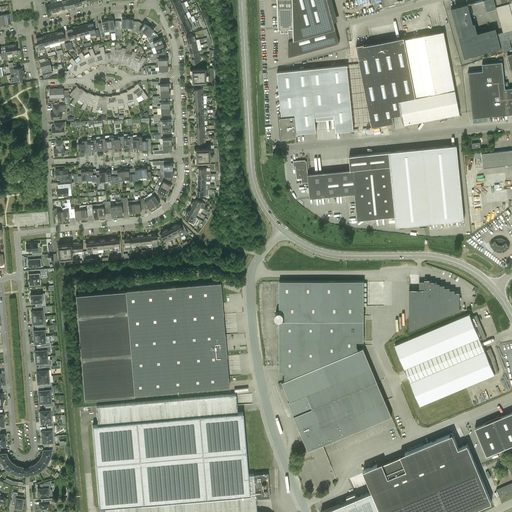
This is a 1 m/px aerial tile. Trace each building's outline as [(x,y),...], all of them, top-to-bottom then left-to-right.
[(50,13),(56,11),(52,0),(49,0),(51,3),(47,4),(50,13)] [(52,0),(56,11),(61,10),(59,1),(56,2),(55,0),(52,0)] [(62,0),(59,1),(61,10),(67,8),(65,0),(62,0)] [(65,0),(67,8),(74,6),(72,0),(65,0)] [(277,0),(278,29),(281,29),(281,32),(288,32),(289,56),(339,43),(327,0),(277,0)] [(467,2),(450,7),(464,57),(501,47),(502,51),(511,48),(511,0),(483,0),(487,12),(497,9),(503,32),(498,33),(496,28),(475,33),(467,2)] [(175,10),(175,12),(183,8),(181,3),(171,7),(174,10),(175,10)] [(176,13),(175,14),(176,17),(185,13),(188,12),(186,7),(183,8),(175,12),(176,13)] [(179,20),(180,21),(187,18),(185,13),(176,17),(178,20),(179,20)] [(135,33),(135,31),(138,21),(133,21),(133,17),(130,17),(130,19),(127,19),(127,27),(132,28),(132,33),(135,33)] [(190,23),(187,18),(180,21),(180,23),(180,24),(180,27),(190,23)] [(139,21),(138,21),(135,31),(138,33),(139,31),(138,31),(139,30),(144,33),(149,26),(147,25),(148,23),(145,21),(143,24),(139,21)] [(192,30),(191,25),(192,25),(191,22),(190,23),(180,27),(182,30),(184,30),(184,31),(185,31),(186,33),(188,32),(187,30),(188,30),(188,31),(192,30)] [(90,36),(95,35),(96,37),(100,36),(98,29),(95,30),(93,23),(87,24),(90,34),(90,36)] [(144,33),(148,36),(146,39),(149,40),(157,34),(152,31),(153,31),(154,28),(152,26),(151,27),(149,26),(144,33)] [(460,114),(456,96),(444,31),(404,39),(404,38),(364,45),(364,44),(356,45),(371,126),(393,122),(392,115),(402,113),(404,124),(460,114)] [(159,39),(157,34),(149,40),(150,43),(153,42),(155,47),(163,44),(162,42),(163,41),(162,38),(159,39)] [(45,49),(44,46),(41,36),(36,38),(38,45),(35,46),(36,52),(40,51),(40,50),(45,49)] [(16,43),(11,44),(12,54),(17,53),(18,57),(21,56),(20,50),(17,51),(16,43)] [(6,52),(3,53),(4,59),(7,58),(7,55),(12,54),(11,44),(5,45),(6,52)] [(164,46),(163,44),(155,47),(157,53),(163,50),(166,49),(165,46),(164,46)] [(102,64),(106,64),(105,53),(103,46),(99,47),(100,53),(95,55),(98,65),(101,64),(102,64)] [(115,64),(115,53),(115,46),(110,46),(110,52),(105,53),(106,64),(110,63),(111,64),(115,64)] [(88,53),(84,56),(90,67),(93,66),(95,66),(98,65),(95,55),(92,48),(88,50),(90,55),(88,53)] [(119,65),(122,66),(124,55),(126,48),(122,48),(120,53),(115,53),(115,64),(118,64),(119,65)] [(126,68),(130,69),(134,59),(136,52),(132,51),(130,56),(124,55),(122,66),(126,66),(126,68)] [(87,69),(90,67),(84,56),(82,52),(78,54),(81,59),(76,63),(83,71),(86,69),(87,69)] [(139,61),(134,59),(130,69),(133,70),(134,71),(137,73),(146,58),(142,56),(139,61)] [(80,74),(83,71),(76,63),(72,58),(69,60),(72,65),(68,70),(76,76),(79,74),(80,74)] [(39,63),(41,69),(51,66),(49,60),(48,60),(48,59),(45,59),(45,61),(39,63)] [(472,118),(511,113),(511,87),(508,88),(508,82),(504,82),(502,62),(482,64),(482,71),(467,72),(472,118)] [(15,65),(9,66),(9,69),(10,69),(10,74),(14,74),(24,73),(23,67),(15,68),(15,65)] [(310,68),(277,72),(282,116),(279,117),(281,137),(296,135),(296,133),(316,131),(315,116),(334,114),(336,131),(354,130),(347,65),(310,68)] [(52,73),(51,66),(41,69),(43,75),(48,74),(49,75),(52,75),(51,73),(52,73)] [(191,82),(205,82),(205,68),(190,69),(190,73),(191,73),(191,78),(190,78),(191,82)] [(9,80),(10,83),(17,82),(17,79),(24,78),(24,73),(14,74),(14,77),(10,77),(11,80),(9,80)] [(136,98),(139,96),(141,95),(145,100),(148,97),(137,83),(134,86),(134,87),(131,88),(136,98)] [(69,94),(72,96),(74,98),(71,103),(74,105),(78,100),(84,91),(81,89),(80,89),(77,86),(69,94)] [(69,103),(68,90),(63,90),(63,88),(49,89),(50,98),(51,99),(52,100),(55,100),(57,98),(63,97),(65,97),(65,104),(69,103)] [(127,91),(124,92),(128,106),(134,103),(135,106),(139,104),(136,98),(131,88),(128,90),(127,91)] [(87,93),(84,91),(78,100),(83,103),(81,108),(84,110),(87,104),(92,94),(88,92),(87,93)] [(119,94),(116,95),(117,105),(123,105),(125,110),(129,109),(128,106),(124,92),(120,93),(119,94)] [(95,95),(92,94),(87,104),(93,106),(91,112),(95,113),(97,106),(100,96),(96,95),(95,95)] [(111,96),(108,96),(107,107),(113,107),(114,113),(118,112),(117,105),(116,95),(112,95),(111,96)] [(103,96),(102,96),(100,96),(97,106),(103,107),(102,113),(107,114),(107,107),(108,96),(104,96),(103,96)] [(51,119),(61,119),(61,111),(60,111),(59,105),(53,106),(53,112),(50,112),(51,119)] [(154,114),(154,118),(160,117),(160,114),(168,114),(171,114),(171,110),(169,110),(169,108),(157,108),(157,114),(154,114)] [(63,126),(64,126),(64,122),(55,123),(56,126),(55,127),(52,127),(52,135),(55,135),(57,136),(59,136),(60,135),(63,134),(63,126)] [(133,142),(132,139),(132,135),(127,135),(128,138),(123,138),(123,143),(124,147),(125,147),(126,148),(130,148),(130,142),(133,142)] [(120,143),(123,143),(123,138),(123,136),(118,136),(118,139),(114,139),(114,144),(115,148),(116,148),(117,149),(121,148),(120,143)] [(135,149),(139,149),(139,143),(141,143),(142,140),(141,136),(136,136),(137,139),(132,139),(133,142),(133,148),(134,148),(135,149)] [(106,149),(107,149),(108,150),(112,150),(111,144),(114,144),(114,139),(113,137),(109,137),(109,139),(105,140),(105,145),(106,149)] [(141,143),(142,149),(143,149),(144,150),(148,150),(147,145),(151,144),(150,137),(146,138),(146,140),(142,140),(141,143)] [(96,141),(96,146),(97,150),(98,150),(99,151),(103,151),(102,145),(105,145),(105,140),(104,138),(100,138),(100,141),(96,141)] [(90,152),(94,152),(93,147),(96,146),(96,141),(95,139),(91,140),(91,142),(87,142),(87,147),(88,151),(89,151),(90,152)] [(81,154),(85,153),(84,148),(87,147),(87,142),(87,140),(82,141),(82,143),(78,144),(79,153),(80,152),(81,154)] [(65,155),(64,155),(68,154),(67,150),(64,150),(64,147),(63,148),(62,141),(56,142),(56,148),(53,148),(54,156),(65,155)] [(305,160),(293,161),(294,166),(295,166),(296,179),(301,178),(302,183),(308,182),(310,198),(354,193),(357,220),(395,216),(396,226),(464,219),(456,145),(349,155),(350,170),(308,174),(306,161),(305,160)] [(195,162),(209,162),(209,148),(194,149),(194,153),(195,153),(195,158),(194,158),(195,162)] [(511,149),(481,153),(483,168),(511,164),(511,149)] [(466,166),(474,165),(474,153),(465,154),(466,166)] [(166,160),(152,161),(152,165),(160,164),(160,170),(172,170),(172,167),(174,167),(173,164),(170,164),(166,164),(166,160)] [(142,168),(141,168),(142,177),(146,176),(146,179),(151,178),(150,171),(147,171),(146,166),(142,167),(142,168)] [(135,173),(132,173),(133,180),(138,180),(137,178),(142,177),(141,168),(139,168),(138,167),(134,168),(135,173)] [(128,181),(133,180),(132,173),(129,174),(128,168),(125,169),(124,170),(123,171),(124,179),(128,179),(128,181)] [(61,181),(71,180),(70,174),(68,174),(67,169),(55,170),(56,178),(60,177),(61,181)] [(78,182),(83,182),(83,180),(87,180),(86,171),(85,171),(84,169),(81,170),(81,175),(78,175),(78,182)] [(88,171),(86,171),(87,180),(91,179),(91,182),(96,181),(96,183),(96,174),(92,174),(92,169),(89,169),(88,171)] [(114,183),(115,183),(114,175),(111,175),(110,170),(107,170),(106,172),(104,172),(105,181),(109,180),(109,183),(114,182),(114,183)] [(114,175),(115,183),(120,182),(120,180),(124,179),(123,171),(121,171),(120,170),(117,170),(117,175),(114,176),(114,175)] [(160,177),(160,178),(163,178),(162,176),(171,175),(171,176),(174,175),(174,172),(172,172),(172,170),(160,170),(160,174),(160,177)] [(101,181),(105,181),(104,172),(103,172),(102,171),(99,171),(99,176),(96,176),(96,174),(96,183),(101,183),(101,181)] [(157,184),(160,186),(168,190),(169,188),(170,188),(172,185),(164,181),(165,178),(163,178),(160,178),(157,184)] [(67,189),(71,188),(70,183),(63,184),(63,188),(57,189),(57,196),(68,195),(67,189)] [(160,186),(158,190),(155,188),(153,191),(157,194),(159,192),(164,194),(167,196),(168,193),(167,192),(168,190),(160,186)] [(153,195),(149,198),(154,205),(156,204),(157,205),(160,203),(158,201),(155,196),(157,194),(153,191),(151,193),(153,195)] [(143,197),(141,199),(143,204),(145,202),(148,207),(150,210),(153,208),(152,207),(154,205),(149,198),(145,200),(143,197)] [(140,204),(143,204),(141,199),(133,200),(134,203),(135,212),(137,212),(137,213),(141,213),(140,210),(140,204)] [(205,204),(203,203),(203,202),(196,199),(195,200),(193,200),(191,202),(200,207),(203,208),(205,204)] [(104,208),(107,208),(106,201),(103,202),(103,207),(98,207),(99,216),(101,216),(101,217),(105,217),(105,214),(104,214),(104,208)] [(114,214),(117,214),(116,205),(110,206),(110,201),(106,201),(107,208),(110,207),(111,213),(111,216),(114,216),(114,214)] [(198,212),(200,207),(191,202),(190,206),(191,207),(190,208),(198,212)] [(99,216),(98,207),(97,204),(95,204),(96,206),(92,207),(92,204),(88,205),(89,209),(92,209),(93,215),(93,218),(97,218),(96,216),(99,216)] [(80,209),(81,218),(83,218),(83,219),(87,219),(87,216),(86,210),(89,209),(88,205),(80,206),(80,209)] [(195,217),(198,212),(190,208),(190,210),(188,210),(186,212),(195,217)] [(193,222),(195,217),(186,212),(185,215),(186,216),(185,218),(193,222)] [(174,236),(178,234),(174,224),(171,227),(171,228),(170,229),(174,236)] [(184,227),(182,228),(180,224),(178,224),(177,224),(174,224),(178,234),(183,231),(184,233),(187,231),(184,227)] [(164,241),(169,239),(164,229),(162,232),(162,233),(160,234),(164,241)] [(167,229),(164,229),(169,239),(174,236),(170,229),(169,229),(167,229)] [(495,241),(490,244),(495,250),(496,251),(496,252),(497,252),(498,252),(499,252),(500,252),(501,252),(502,252),(503,251),(509,247),(505,242),(506,241),(505,240),(504,239),(502,238),(501,238),(499,238),(497,238),(496,239),(494,240),(495,241)] [(36,243),(26,244),(26,251),(31,250),(33,250),(34,254),(42,253),(41,246),(40,247),(37,247),(36,243)] [(72,258),(72,252),(71,244),(71,243),(66,243),(66,244),(62,244),(57,244),(59,259),(72,258)] [(33,255),(33,258),(27,258),(27,261),(27,264),(28,264),(28,267),(30,267),(36,267),(36,266),(41,266),(40,257),(43,257),(43,254),(33,255)] [(39,274),(46,273),(46,268),(35,269),(35,273),(28,273),(29,277),(28,277),(28,280),(29,280),(29,284),(40,283),(39,274)] [(419,281),(419,289),(409,289),(409,331),(449,314),(449,313),(454,313),(454,310),(459,310),(459,302),(459,292),(454,292),(454,289),(449,289),(449,287),(444,287),(444,284),(439,284),(439,283),(434,283),(434,281),(429,281),(429,279),(424,279),(424,281),(419,281)] [(364,281),(279,281),(279,311),(284,311),(284,321),(279,321),(279,371),(284,371),(284,381),(282,382),(290,401),(288,402),(308,450),(391,415),(363,348),(359,350),(357,346),(357,341),(364,341),(364,281)] [(220,282),(125,290),(75,294),(84,399),(229,387),(220,282)] [(37,294),(30,294),(30,298),(30,301),(31,301),(31,302),(37,302),(38,305),(45,304),(45,297),(42,298),(41,293),(40,293),(40,292),(36,292),(37,294)] [(32,316),(32,317),(42,316),(42,312),(44,312),(44,306),(37,306),(38,310),(31,310),(32,312),(31,312),(31,316),(32,316)] [(485,350),(481,340),(486,338),(477,315),(471,317),(469,313),(394,345),(420,405),(495,374),(495,373),(498,372),(497,368),(496,364),(495,360),(491,348),(485,350)] [(42,320),(42,316),(32,317),(32,318),(31,318),(32,322),(33,323),(39,323),(39,326),(45,326),(45,320),(42,320)] [(45,326),(39,326),(39,330),(33,330),(34,337),(46,336),(45,336),(44,330),(48,329),(47,326),(45,326)] [(41,346),(43,346),(50,345),(50,342),(46,342),(46,336),(34,337),(34,343),(40,343),(41,346)] [(51,352),(50,345),(43,346),(43,350),(35,350),(35,353),(34,353),(34,356),(35,356),(35,357),(46,356),(46,352),(51,352)] [(47,360),(46,356),(35,357),(34,357),(34,361),(36,361),(36,363),(45,362),(45,365),(52,365),(51,359),(47,360)] [(36,373),(36,377),(48,376),(48,370),(51,369),(50,366),(42,367),(42,369),(41,370),(36,370),(37,373),(36,373)] [(52,385),(52,382),(49,382),(48,376),(36,377),(36,380),(37,380),(37,383),(44,383),(44,386),(52,385)] [(52,386),(52,385),(44,386),(44,389),(37,390),(38,397),(54,395),(54,386),(52,386)] [(263,511),(256,510),(255,499),(270,497),(268,473),(248,474),(243,412),(237,413),(235,394),(96,406),(98,424),(92,425),(99,507),(105,506),(105,511),(263,511)] [(44,406),(45,406),(54,405),(53,401),(52,401),(51,396),(54,395),(38,397),(39,404),(44,403),(44,406)] [(50,416),(54,415),(53,406),(54,406),(54,405),(45,406),(46,410),(40,410),(40,412),(39,412),(39,416),(40,416),(50,416)] [(511,411),(475,427),(486,455),(511,444),(511,411)] [(47,422),(47,426),(53,425),(53,421),(51,422),(50,416),(40,416),(40,417),(39,417),(39,421),(41,421),(41,423),(47,422)] [(42,436),(54,435),(53,425),(47,426),(47,430),(41,430),(42,432),(40,432),(41,436),(42,436)] [(466,511),(491,502),(467,444),(458,447),(452,433),(400,454),(406,469),(388,477),(382,462),(363,470),(372,490),(372,491),(380,511),(466,511)] [(48,442),(49,446),(55,445),(54,435),(42,436),(42,437),(41,437),(41,441),(42,441),(42,442),(48,442)] [(55,448),(55,445),(49,446),(49,449),(43,449),(43,451),(42,451),(42,452),(42,453),(41,455),(50,458),(50,457),(50,456),(51,455),(51,453),(51,452),(51,451),(51,450),(52,449),(55,448)] [(0,460),(0,461),(1,462),(8,457),(8,456),(7,455),(7,454),(7,453),(6,452),(0,453),(0,452),(0,460)] [(49,459),(50,458),(41,455),(41,456),(41,457),(40,457),(39,459),(38,460),(45,465),(46,465),(47,464),(47,463),(48,462),(49,460),(49,459)] [(9,458),(8,457),(1,462),(1,463),(2,464),(3,464),(3,465),(4,467),(5,467),(6,468),(7,469),(12,462),(11,461),(10,460),(9,459),(9,458)] [(35,463),(34,464),(38,471),(40,470),(42,469),(43,467),(44,467),(45,465),(38,460),(37,461),(36,462),(35,463)] [(13,463),(12,462),(7,469),(8,470),(9,471),(10,471),(12,472),(13,473),(14,473),(17,465),(16,465),(15,464),(14,463),(13,463)] [(29,474),(30,475),(31,474),(32,474),(33,474),(35,473),(36,472),(38,471),(34,464),(32,465),(31,465),(30,466),(29,466),(29,467),(29,474)] [(23,468),(23,466),(22,466),(20,466),(19,466),(18,465),(17,465),(14,473),(16,474),(17,474),(19,475),(20,475),(22,475),(24,475),(23,474),(23,468)] [(48,489),(50,489),(50,483),(44,483),(43,483),(44,488),(37,488),(38,493),(37,493),(37,496),(38,496),(40,496),(41,495),(48,495),(48,489)] [(511,492),(511,484),(497,491),(500,498),(511,492)] [(348,501),(320,511),(380,511),(372,491),(372,490),(356,497),(355,493),(346,497),(348,501)] [(17,509),(19,509),(19,508),(21,508),(23,498),(16,497),(17,492),(13,492),(12,499),(16,500),(14,507),(16,507),(17,509)] [(39,510),(49,510),(52,509),(52,503),(55,502),(55,498),(46,498),(46,502),(43,502),(42,503),(39,504),(39,510)]
